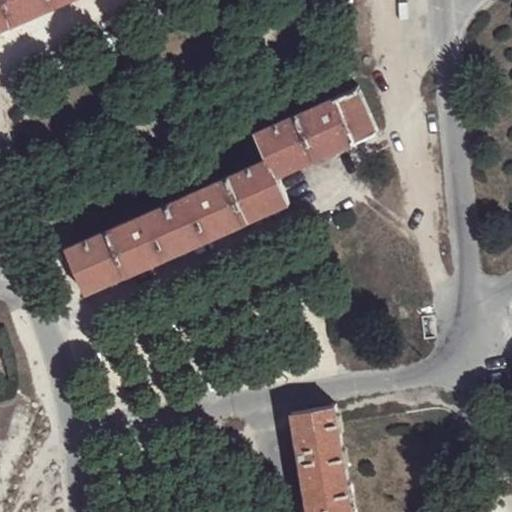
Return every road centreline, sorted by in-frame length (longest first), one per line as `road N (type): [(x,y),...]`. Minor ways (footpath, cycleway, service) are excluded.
road 1 (unclassified): [(79,432),(442,371),(467,349),(472,300),(441,0)]
road 2 (unknown): [(47,341),(355,183)]
road 3 (unclassified): [(0,220),(79,432)]
